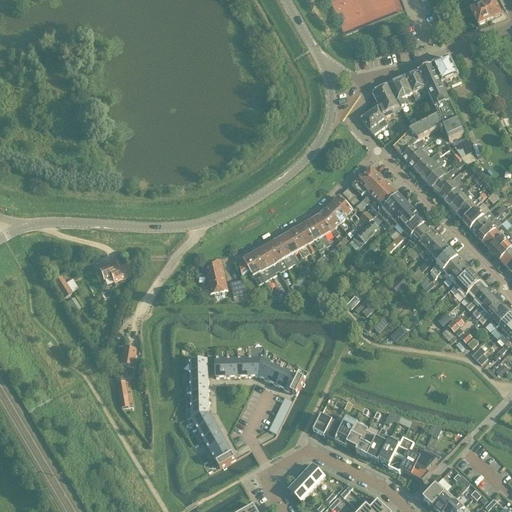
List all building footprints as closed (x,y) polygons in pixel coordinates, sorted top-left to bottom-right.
[(483,7),(490,21),(502,16),(493,0),(482,0),(480,1),(482,6),(481,6),(482,8),(483,7)] [(482,8),(481,6),(471,11),(479,27),(490,21),(483,7),(482,8)] [(441,7),(433,10),(437,22),(445,19),(441,7)] [(450,60),(433,67),(445,94),(462,86),(459,79),(450,60)] [(438,118),(410,133),(410,134),(417,141),(419,142),(432,135),(436,133),(443,129),(450,144),(464,137),(458,122),(457,122),(453,112),(450,106),(445,94),(442,87),(433,67),(419,74),(429,98),(435,112),(436,112),(438,118)] [(418,74),(406,80),(414,97),(413,97),(413,98),(416,103),(429,98),(419,74),(418,74)] [(400,82),(398,83),(405,101),(406,100),(407,100),(413,98),(413,97),(414,97),(406,80),(405,80),(400,82)] [(392,86),(390,87),(401,111),(402,110),(403,110),(406,109),(409,107),(406,100),(405,101),(398,83),(392,86)] [(383,90),(380,91),(392,115),(393,114),(401,111),(390,87),(387,88),(383,90)] [(375,93),(372,95),(379,109),(385,121),(393,117),(392,115),(380,91),(375,93)] [(386,123),(379,109),(370,115),(382,133),(388,129),(386,124),(386,123)] [(382,133),(370,115),(362,121),(371,134),(375,138),(382,133)] [(415,120),(409,123),(413,130),(418,127),(415,120)] [(410,134),(393,149),(400,157),(402,158),(415,145),(419,142),(410,134)] [(415,145),(402,158),(406,163),(408,165),(422,152),(421,151),(420,150),(415,145)] [(422,152),(408,165),(412,170),(414,171),(427,158),(426,157),(422,152)] [(427,158),(414,171),(418,176),(420,178),(439,159),(441,158),(439,156),(438,155),(431,162),(427,158)] [(439,159),(420,178),(424,182),(426,184),(443,168),(446,165),(444,164),(439,159)] [(458,166),(456,167),(459,170),(462,169),(466,165),(463,162),(462,162),(458,166)] [(363,189),(378,175),(371,168),(352,187),(357,193),(362,188),(363,189)] [(443,168),(426,184),(430,189),(432,190),(449,174),(447,173),(443,168)] [(449,174),(432,190),(436,195),(438,197),(452,184),(450,182),(449,181),(455,176),(451,172),(449,174)] [(385,183),(378,175),(363,189),(362,188),(357,193),(362,198),(366,193),(370,197),(385,183)] [(452,184),(438,197),(442,201),(444,203),(462,186),(463,186),(461,184),(460,182),(464,178),(461,175),(452,184)] [(361,205),(356,210),(360,214),(368,206),(371,210),(392,190),(385,183),(370,197),(361,205)] [(462,186),(444,203),(448,208),(450,209),(468,192),(467,190),(462,186)] [(392,190),(371,210),(377,216),(398,197),(392,190)] [(468,192),(450,209),(454,214),(456,216),(475,198),(477,196),(475,195),(474,193),(470,190),(468,192)] [(349,202),(354,198),(348,191),(343,196),(349,202)] [(475,198),(456,216),(462,222),(476,209),(487,199),(484,195),(478,201),(475,198)] [(494,195),(488,201),(493,206),(499,200),(494,195)] [(398,197),(377,216),(392,230),(412,211),(398,197)] [(354,198),(349,202),(356,210),(361,205),(354,198)] [(333,205),(332,206),(346,221),(353,229),(354,229),(358,234),(365,227),(361,224),(359,222),(356,225),(349,218),(354,214),(339,199),(333,205)] [(326,211),(325,212),(339,227),(344,232),(345,232),(347,229),(343,224),(346,221),(332,206),(326,211)] [(476,209),(462,222),(470,231),(489,214),(490,212),(483,206),(478,211),(477,210),(476,209)] [(503,207),(496,214),(500,217),(506,210),(503,207)] [(412,211),(392,230),(392,231),(388,235),(391,238),(397,233),(400,236),(419,218),(412,211)] [(320,217),(319,218),(331,234),(336,240),(337,240),(340,237),(335,231),(339,227),(325,212),(320,217)] [(364,224),(370,218),(367,214),(360,221),(364,224)] [(489,214),(470,231),(477,238),(496,220),(494,218),(493,218),(489,214)] [(312,222),(311,222),(326,249),(327,250),(328,249),(331,248),(325,238),(331,234),(319,218),(312,222)] [(370,218),(364,224),(366,227),(367,227),(371,223),(373,221),(373,220),(370,218)] [(419,218),(400,236),(401,236),(385,251),(389,255),(407,237),(410,241),(426,225),(419,218)] [(496,220),(477,238),(483,244),(502,226),(496,220)] [(305,226),(303,227),(314,244),(319,255),(321,254),(323,253),(322,251),(326,249),(311,222),(305,226)] [(502,226),(483,244),(488,250),(507,232),(508,232),(511,228),(506,222),(502,226)] [(367,228),(349,246),(357,254),(380,232),(377,229),(371,223),(367,227),(367,228)] [(412,247),(407,251),(409,254),(410,255),(413,251),(432,232),(426,225),(410,241),(411,241),(409,243),(412,247)] [(297,231),(296,231),(309,255),(310,257),(312,256),(315,254),(311,246),(314,244),(303,227),(297,231)] [(507,232),(488,250),(495,257),(511,240),(511,228),(508,232),(507,232)] [(354,231),(350,235),(353,238),(358,234),(354,229),(354,230),(354,231)] [(289,235),(288,236),(298,253),(303,261),(304,260),(307,259),(306,257),(309,255),(296,231),(289,235)] [(432,232),(413,251),(419,257),(438,238),(432,232)] [(282,239),(281,240),(296,266),(297,266),(300,264),(294,255),(298,253),(288,236),(282,239)] [(438,238),(419,257),(420,258),(425,264),(445,245),(438,238)] [(340,244),(344,248),(348,243),(345,239),(340,244)] [(274,244),(273,244),(283,262),(288,271),(296,266),(281,240),(274,244)] [(511,240),(495,257),(501,263),(511,251),(511,240)] [(266,248),(265,249),(279,273),(280,275),(281,274),(284,273),(288,271),(283,262),(273,244),(266,248)] [(344,248),(340,244),(336,248),(339,252),(344,248)] [(421,268),(418,271),(419,272),(421,274),(422,275),(432,266),(434,268),(436,266),(451,251),(445,245),(425,264),(421,268)] [(375,247),(371,252),(375,256),(379,252),(375,247)] [(259,253),(258,253),(273,280),(274,279),(277,278),(275,276),(279,273),(265,249),(259,253)] [(334,250),(329,256),(332,259),(338,253),(334,250)] [(451,251),(436,266),(438,268),(431,275),(436,280),(458,259),(451,251)] [(511,263),(511,251),(501,263),(506,269),(511,263)] [(251,257),(250,258),(265,284),(266,283),(273,280),(258,253),(251,257)] [(329,256),(324,261),(327,264),(332,259),(329,256)] [(244,263),(239,266),(242,278),(250,273),(258,288),(265,284),(250,258),(243,261),(244,263)] [(327,264),(324,261),(322,259),(317,265),(322,270),(327,264)] [(458,259),(436,280),(437,280),(439,278),(441,281),(446,277),(449,280),(464,265),(458,259)] [(222,262),(204,266),(210,297),(215,296),(215,300),(217,301),(224,300),(225,298),(224,294),(229,293),(222,262)] [(115,265),(99,272),(104,282),(112,279),(114,284),(130,277),(125,267),(117,270),(115,265)] [(464,265),(449,280),(444,285),(448,289),(453,284),(455,287),(471,272),(464,265)] [(315,277),(309,271),(307,267),(299,272),(302,277),(307,282),(308,281),(309,282),(315,277)] [(471,272),(455,287),(456,287),(453,289),(463,300),(481,283),(471,272)] [(61,277),(52,283),(64,301),(73,295),(61,277)] [(302,277),(296,283),(302,289),(308,284),(307,283),(307,282),(302,277)] [(73,279),(67,283),(73,293),(79,289),(73,279)] [(401,279),(392,289),(397,293),(406,284),(401,279)] [(242,282),(230,285),(233,299),(246,296),(245,295),(245,293),(242,282)] [(424,291),(431,284),(428,282),(422,288),(424,291)] [(302,289),(296,283),(290,290),(296,295),(302,289)] [(481,283),(463,300),(470,307),(487,289),(481,283)] [(431,284),(424,291),(427,294),(434,288),(431,284)] [(337,285),(331,291),(334,295),(340,289),(337,285)] [(487,289),(470,307),(466,311),(469,314),(477,306),(480,308),(493,295),(487,289)] [(329,305),(333,301),(334,301),(327,294),(321,300),(327,307),(329,305)] [(493,295),(480,308),(481,309),(473,317),(477,321),(481,317),(480,316),(484,312),(487,316),(501,303),(493,295)] [(74,299),(66,304),(72,314),(80,309),(74,299)] [(356,299),(347,307),(351,312),(358,305),(360,304),(356,299)] [(342,309),(333,301),(329,305),(341,311),(342,309)] [(362,302),(353,310),(358,316),(367,307),(362,302)] [(487,316),(479,323),(482,327),(490,319),(493,322),(507,309),(501,303),(487,316)] [(371,306),(362,314),(367,319),(374,312),(371,309),(373,308),(371,306)] [(421,308),(414,315),(419,320),(425,313),(421,308)] [(493,322),(491,324),(497,330),(511,315),(511,314),(507,309),(493,322)] [(511,315),(497,330),(492,335),(491,336),(498,342),(499,341),(511,328),(511,315)] [(448,316),(439,325),(444,329),(448,324),(449,325),(453,322),(448,316)] [(454,323),(448,329),(455,335),(460,330),(465,325),(458,319),(454,323)] [(384,322),(375,331),(379,334),(388,326),(384,322)] [(511,340),(511,328),(499,341),(505,347),(511,340)] [(400,329),(390,340),(395,344),(395,345),(396,344),(406,334),(400,329)] [(447,331),(442,336),(452,346),(457,341),(447,331)] [(468,345),(473,340),(468,335),(461,341),(466,346),(466,345),(467,346),(468,345)] [(473,341),(473,340),(468,345),(467,346),(473,352),(479,346),(477,345),(479,344),(475,339),(473,341)] [(505,347),(498,354),(501,358),(509,350),(505,347)] [(477,364),(484,357),(484,356),(486,354),(481,349),(472,358),(477,364)] [(118,368),(116,381),(124,382),(126,369),(133,370),(136,352),(122,350),(119,367),(120,367),(119,368),(118,368)] [(484,357),(477,364),(481,368),(488,361),(484,357)] [(248,361),(238,362),(238,379),(249,379),(248,361)] [(262,361),(248,361),(249,379),(258,379),(262,361)] [(262,361),(258,379),(267,383),(275,367),(262,361)] [(208,362),(190,363),(190,374),(208,374),(208,362)] [(227,362),(216,362),(216,380),(227,380),(227,362)] [(238,362),(227,362),(227,380),(238,379),(238,362)] [(275,367),(267,383),(277,388),(285,372),(275,367)] [(503,368),(496,374),(501,379),(508,373),(503,368)] [(285,372),(277,388),(286,393),(294,377),(285,372)] [(208,374),(190,374),(191,385),(208,384),(208,374)] [(294,377),(286,393),(296,397),(297,398),(305,382),(304,381),(294,377)] [(125,383),(117,385),(121,410),(129,408),(125,383)] [(208,384),(191,385),(191,396),(209,395),(208,384)] [(209,395),(191,396),(191,407),(209,406),(209,395)] [(270,432),(278,436),(294,403),(286,399),(270,432)] [(209,406),(191,407),(192,421),(209,416),(209,406)] [(355,406),(353,410),(363,414),(365,411),(355,406)] [(199,434),(215,425),(209,416),(192,421),(199,434)] [(343,428),(321,417),(313,433),(335,444),(343,428)] [(386,423),(385,425),(389,427),(392,423),(394,418),(390,417),(386,423)] [(348,447),(358,426),(358,425),(347,420),(343,428),(335,444),(346,449),(348,447)] [(406,422),(403,427),(409,430),(410,429),(411,426),(412,425),(406,422)] [(204,443),(220,434),(215,425),(199,434),(204,443)] [(358,452),(367,435),(369,432),(358,426),(348,447),(358,452)] [(392,440),(385,436),(387,433),(382,430),(377,440),(367,460),(379,466),(380,463),(392,440)] [(432,437),(438,440),(442,432),(435,431),(433,435),(432,437)] [(209,452),(225,443),(220,434),(204,443),(209,452)] [(367,460),(377,440),(367,435),(358,452),(356,454),(367,460)] [(390,468),(402,445),(392,440),(380,463),(390,468)] [(415,447),(404,441),(402,443),(391,465),(389,471),(400,476),(401,473),(415,447)] [(215,461),(230,453),(225,443),(209,452),(215,461)] [(424,451),(415,447),(401,473),(411,478),(424,451)] [(411,478),(420,483),(425,478),(427,480),(437,469),(435,467),(442,460),(424,451),(411,478)] [(230,453),(215,461),(220,471),(236,462),(230,453)] [(325,481),(312,468),(305,476),(318,489),(325,481)] [(310,497),(318,489),(305,476),(297,484),(310,497)] [(310,497),(297,484),(289,492),(302,505),(310,497)] [(423,501),(432,509),(447,493),(438,485),(423,501)] [(447,493),(432,509),(435,511),(446,511),(456,501),(447,493)] [(462,511),(465,510),(464,509),(464,510),(456,502),(457,502),(456,501),(446,511),(462,511)] [(366,506),(371,511),(388,511),(378,502),(370,510),(366,506)]
